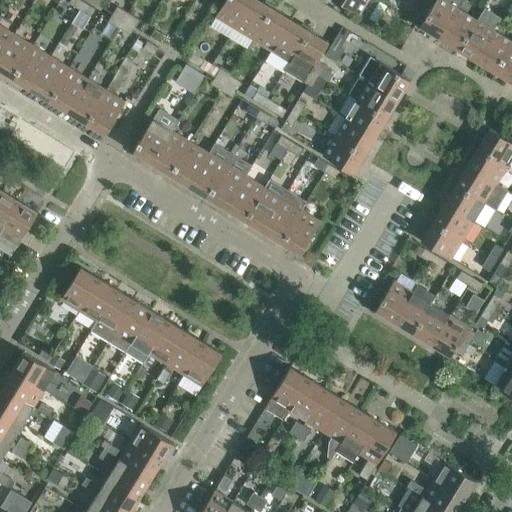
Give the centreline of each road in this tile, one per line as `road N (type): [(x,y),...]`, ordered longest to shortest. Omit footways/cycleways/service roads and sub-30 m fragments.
road 1 (residential): [(161,511),(299,276)]
road 2 (residential): [(299,276),(111,159)]
road 3 (residential): [(0,344),(111,159)]
road 4 (residential): [(299,276),(335,297),(400,187)]
road 5 (residential): [(111,159),(0,91)]
